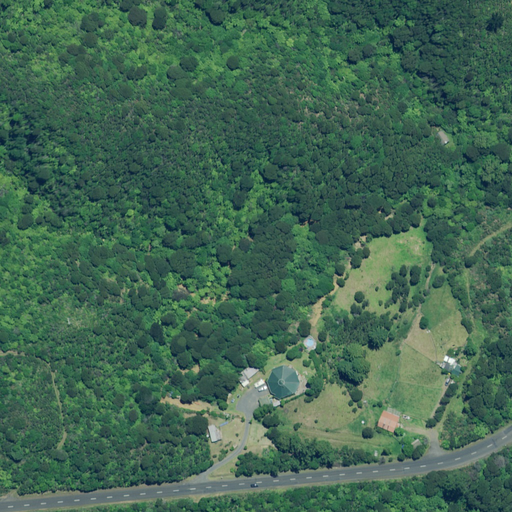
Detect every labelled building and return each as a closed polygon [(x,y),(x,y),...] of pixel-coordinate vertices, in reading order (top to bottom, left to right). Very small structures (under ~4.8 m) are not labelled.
[(451,141),(441,126),(433,131),(443,146),(451,141)] [(307,348),(306,349),(309,354),(318,347),(317,346),(315,343),(317,342),(311,335),(302,342),(307,348)] [(456,360),(451,357),(450,358),(446,355),(443,360),(440,366),(458,377),(464,368),(455,362),(456,360)] [(245,369),(249,376),(264,368),(260,361),(245,369)] [(274,369),(267,382),(268,385),(270,384),(272,391),(270,391),(271,393),(276,395),(275,398),(282,400),(282,399),(295,394),(296,395),(301,384),(296,370),(285,365),(274,369)] [(271,405),(269,397),(260,400),(262,407),(271,405)] [(400,417),(384,411),(378,426),(394,433),(400,417)] [(423,445),(418,439),(412,444),(417,450),(423,445)]
